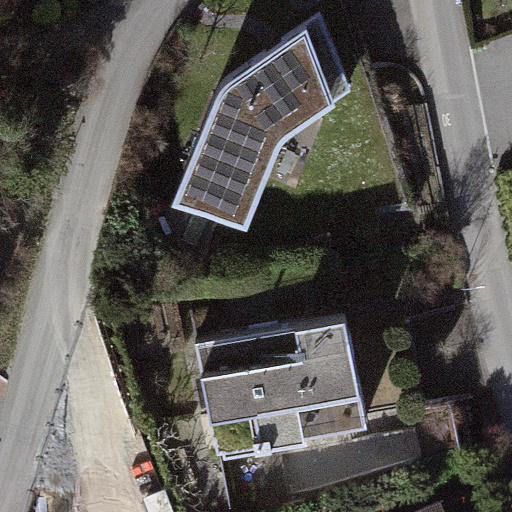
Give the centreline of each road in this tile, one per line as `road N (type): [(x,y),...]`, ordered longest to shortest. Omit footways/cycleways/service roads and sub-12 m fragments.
road 1 (residential): [(170,0),(121,70),(0,494)]
road 2 (residential): [(426,0),(488,293),(511,355)]
